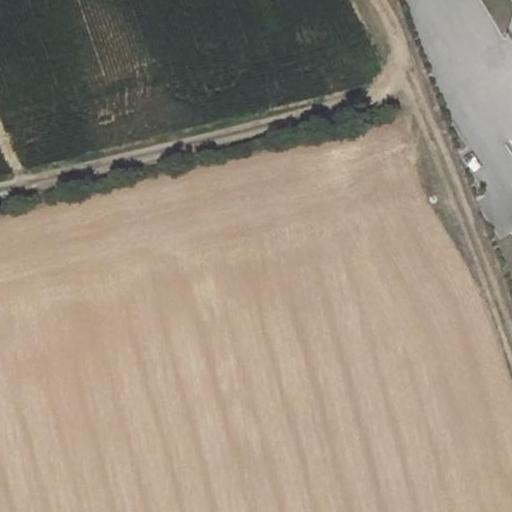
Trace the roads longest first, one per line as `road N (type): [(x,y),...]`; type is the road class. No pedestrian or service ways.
road 1 (track): [(0,194),(413,84)]
road 2 (track): [(511,355),(413,84)]
